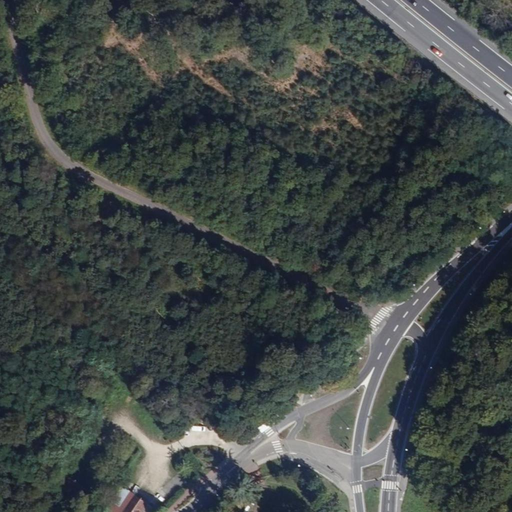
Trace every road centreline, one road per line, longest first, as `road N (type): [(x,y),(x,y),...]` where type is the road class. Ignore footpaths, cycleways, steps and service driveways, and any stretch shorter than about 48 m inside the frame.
road 1 (track): [(399,326),(76,168),(36,121),(6,0)]
road 2 (track): [(137,286),(168,263),(223,291),(308,391)]
road 3 (unknown): [(10,171),(37,239),(137,286)]
road 4 (motorway): [(380,0),(511,103)]
road 5 (primary): [(393,336),(361,379),(300,411),(271,438)]
road 6 (unknown): [(350,331),(268,336),(221,358),(196,351)]
road 7 (primary): [(393,336),(362,419),(356,462)]
road 8 (primary): [(425,351),(490,245)]
road 9 (motorway): [(511,77),(414,0)]
road 10 (primary): [(490,245),(433,287),(399,326)]
